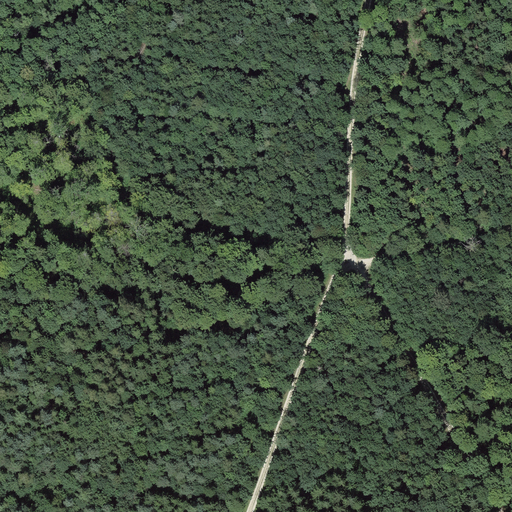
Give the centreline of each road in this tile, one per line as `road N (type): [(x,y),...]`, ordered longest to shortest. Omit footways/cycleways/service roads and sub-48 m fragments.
road 1 (track): [(370,0),(355,72),(349,260),(317,324),(249,511)]
road 2 (track): [(511,228),(415,254),(349,260),(500,511)]
